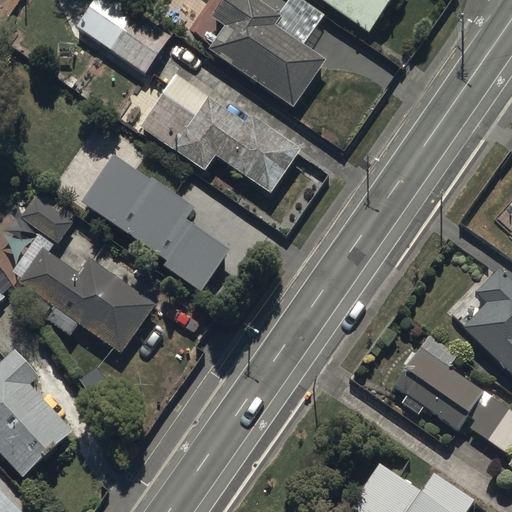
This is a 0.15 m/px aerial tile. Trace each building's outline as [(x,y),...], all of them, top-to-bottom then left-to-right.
[(113,0),(97,0),(77,29),(147,78),(177,36),(144,12),(140,18),(113,0)] [(211,50),(212,51),(295,110),(329,63),(305,47),(326,18),(301,0),(291,0),(280,16),(258,0),(226,0),(213,18),(227,28),(211,50)] [(318,0),(371,37),(397,0),(318,0)] [(205,175),(217,158),(272,196),(303,152),(253,116),(246,126),(208,99),(171,152),(205,175)] [(116,158),(83,204),(160,258),(157,263),(202,295),(231,256),(255,273),(282,235),(200,176),(182,200),(154,180),(152,183),(116,158)] [(66,210),(62,215),(36,197),(20,218),(60,248),(76,227),(70,222),(74,216),(66,210)] [(46,249),(20,283),(41,298),(35,306),(50,317),(47,320),(71,338),(80,326),(122,357),(159,308),(94,259),(81,276),(46,249)] [(488,305),(465,329),(511,374),(511,283),(500,272),(477,295),(488,305)] [(459,433),(464,426),(488,443),(510,412),(451,370),(459,358),(430,338),(395,387),(396,388),(459,433)] [(40,380),(16,353),(0,367),(0,456),(23,481),(45,461),(47,463),(60,451),(58,449),(75,434),(33,387),(40,380)] [(511,411),(511,412),(510,412),(488,443),(506,456),(511,448),(511,447),(511,461),(508,467),(511,469),(511,411)] [(461,511),(385,458),(352,504),(363,511),(461,511)] [(0,511),(22,511),(0,491),(0,511)]
